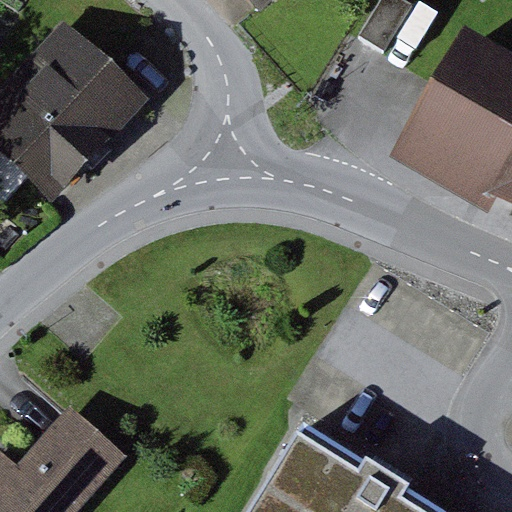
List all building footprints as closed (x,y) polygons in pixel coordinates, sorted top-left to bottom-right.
[(281,0),(263,0),(271,9),(281,0)] [(157,101),(65,26),(0,105),(0,133),(78,197),(157,101)] [(511,197),(511,63),(489,52),(435,160),(511,197)] [(92,511),(140,455),(82,407),(26,475),(4,456),(0,461),(0,511),(92,511)] [(444,511),(319,434),(269,511),(444,511)]
